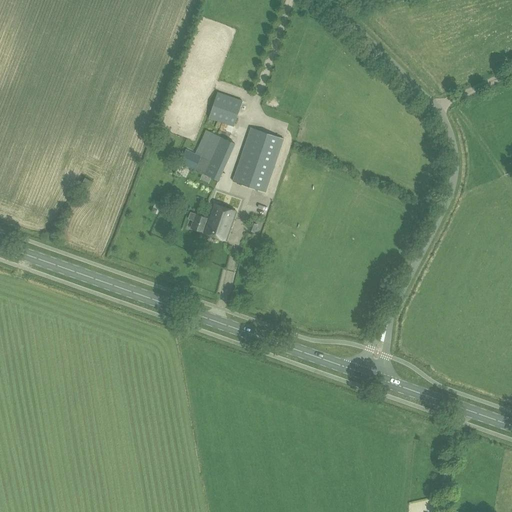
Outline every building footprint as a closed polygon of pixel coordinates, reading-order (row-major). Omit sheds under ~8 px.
[(209,119),(223,124),(228,126),(234,128),(243,101),(218,92),(209,119)] [(284,139),(251,128),(233,182),(265,193),(284,139)] [(180,163),(195,170),(205,175),(212,178),(219,181),(235,144),(206,130),(195,154),(186,150),(180,163)] [(85,178),(79,188),(86,192),(92,181),(85,178)] [(208,218),(196,214),(191,228),(227,241),(237,212),(213,203),(208,218)] [(255,233),(257,225),(250,223),(248,230),(255,233)] [(275,234),(276,228),(263,225),(262,232),(275,234)]
